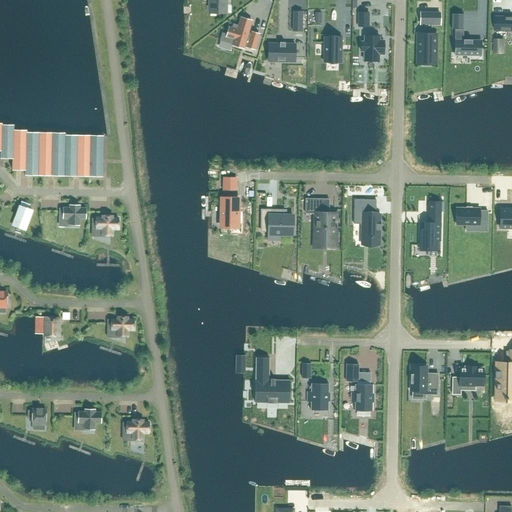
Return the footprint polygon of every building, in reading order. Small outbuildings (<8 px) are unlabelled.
[(226,0),(208,0),(208,13),(226,13),(226,0)] [(293,31),(301,31),(302,11),(293,11),(293,31)] [(420,24),(439,24),(440,14),(420,14),(420,24)] [(451,29),(463,29),(463,14),(452,14),(451,29)] [(511,17),(495,17),(495,30),(511,30),(511,17)] [(251,21),(240,18),(238,25),(232,24),(231,28),(228,27),(226,36),(234,39),(233,45),(243,48),(243,46),(244,46),(247,46),(247,47),(254,49),(258,34),(251,32),(251,34),(247,33),(251,21)] [(336,34),(320,34),(320,61),(336,61),(336,34)] [(435,58),(435,34),(418,34),(417,58),(435,58)] [(383,54),(383,41),(378,41),(379,36),(364,36),(364,42),(360,42),(360,51),(364,51),(364,57),(378,57),(378,54),(383,54)] [(476,40),(454,39),(454,53),(470,53),(470,56),(481,56),(481,42),(476,42),(476,40)] [(502,53),(503,39),(495,39),(494,53),(502,53)] [(279,44),(268,44),(268,61),(295,61),(295,44),(285,44),(285,42),(279,42),(279,44)] [(235,178),(223,178),(223,190),(235,190),(235,178)] [(238,198),(221,198),(220,225),(237,225),(238,198)] [(305,213),(316,213),(315,242),(333,242),(334,227),(333,226),(334,222),(334,221),(334,213),(328,213),(328,199),(305,199),(305,213)] [(365,201),(353,200),(353,227),(363,227),(362,248),(378,248),(378,212),(365,212),(365,201)] [(427,212),(427,223),(424,223),(424,229),(420,229),(420,228),(419,228),(419,236),(419,247),(425,247),(425,250),(437,250),(437,241),(439,241),(439,242),(440,242),(440,241),(441,222),(441,213),(441,201),(427,201),(427,212)] [(29,205),(21,202),(19,206),(14,218),(15,218),(13,224),(25,228),(27,222),(31,210),(27,209),(29,205)] [(63,208),(59,208),(59,213),(63,213),(63,218),(69,218),(69,224),(78,225),(78,218),(85,218),(85,208),(79,208),(79,205),(69,205),(69,208),(63,208)] [(487,221),(487,211),(479,211),(479,209),(456,208),(456,224),(478,225),(479,221),(487,221)] [(511,209),(499,209),(499,228),(511,228),(511,209)] [(292,234),(293,216),(285,216),(285,212),(280,212),(280,210),(261,210),(260,226),(268,226),(267,233),(292,234)] [(96,219),(92,219),(92,223),(95,223),(95,228),(102,228),(102,235),(111,235),(111,228),(118,229),(118,218),(112,218),(112,216),(102,215),(102,218),(96,218),(96,219)] [(60,316),(43,316),(42,336),(53,337),(60,337),(60,316)] [(111,320),(107,320),(107,325),(111,325),(111,329),(117,329),(117,336),(126,336),(126,329),(133,330),(133,319),(127,319),(127,317),(117,317),(117,319),(111,319),(111,320)] [(494,367),(494,393),(509,393),(509,366),(511,366),(511,358),(497,358),(497,367),(494,367)] [(310,364),(302,363),(301,378),(310,378),(310,364)] [(269,364),(255,364),(254,403),(289,403),(289,380),(269,379),(269,364)] [(425,394),(437,395),(437,374),(426,373),(426,366),(422,366),(422,365),(414,365),(414,366),(410,366),(410,391),(412,391),(424,391),(424,393),(425,394)] [(482,385),(483,369),(459,369),(459,378),(452,378),(452,394),(460,394),(460,385),(482,385)] [(310,392),(306,392),(306,401),(310,401),(310,410),(328,410),(328,384),(311,383),(310,392)] [(372,385),(355,384),(354,393),(350,393),(350,402),(354,402),(354,410),(372,411),(372,385)] [(31,424),(45,424),(45,410),(42,410),(42,408),(36,408),(36,410),(32,409),(32,411),(28,411),(28,419),(32,419),(31,424)] [(78,413),(74,413),(74,417),(78,417),(78,422),(84,422),(84,429),(94,429),(94,423),(100,423),(100,412),(94,412),(94,410),(85,409),(85,412),(78,412),(78,413)] [(126,423),(122,423),(122,427),(126,427),(126,432),(132,432),(132,439),(142,439),(142,433),(148,433),(148,422),(142,422),(142,420),(133,419),(133,422),(126,422),(126,423)] [(257,508),(257,494),(247,494),(247,508),(257,508)]
